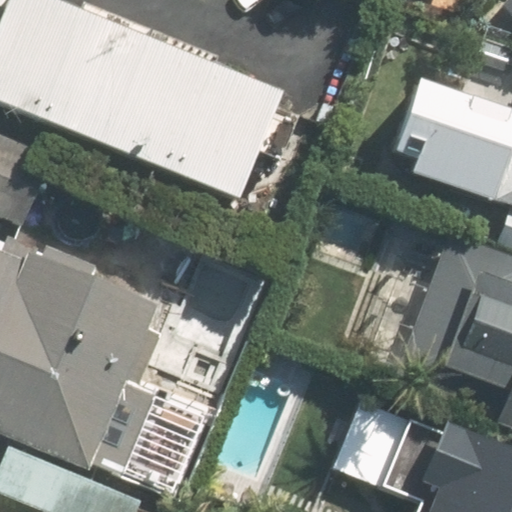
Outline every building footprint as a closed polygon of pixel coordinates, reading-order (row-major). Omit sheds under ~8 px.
[(47,0),(2,0),(0,7),(0,108),(233,203),(277,94),(47,0)] [(511,0),(498,0),(489,9),(511,32),(511,0)] [(511,117),(496,112),(467,188),(495,199),(494,203),(501,206),(489,242),(511,250),(511,117)] [(50,144),(0,121),(0,215),(16,223),(50,144)] [(0,418),(92,456),(95,451),(127,463),(157,388),(144,383),(166,325),(75,289),(81,273),(27,251),(3,242),(2,243),(0,250),(0,418)] [(162,289),(153,312),(229,343),(252,282),(177,252),(162,289)] [(500,291),(458,275),(421,369),(462,386),(461,388),(504,405),(494,430),(511,437),(511,285),(503,282),(500,291)] [(396,426),(345,406),(318,474),(370,494),(372,487),(410,501),(405,511),(511,511),(511,452),(437,423),(434,432),(400,418),(396,426)] [(136,511),(140,503),(7,449),(0,466),(0,497),(36,511),(136,511)]
